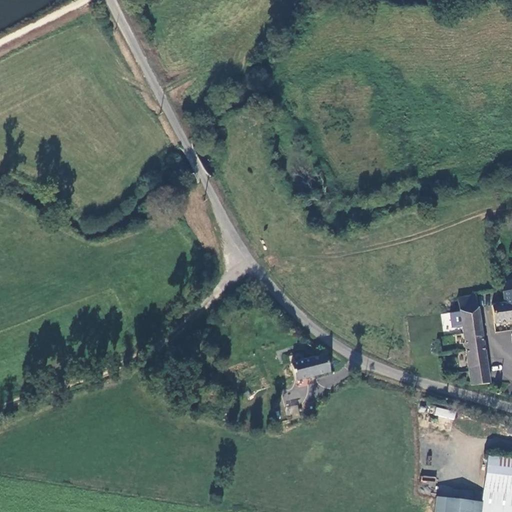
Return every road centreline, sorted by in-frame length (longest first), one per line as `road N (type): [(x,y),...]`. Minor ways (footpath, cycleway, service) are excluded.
road 1 (unclassified): [(511,406),(350,354),(298,316),(218,210),(111,0)]
road 2 (track): [(244,253),(191,321),(149,351),(0,411)]
